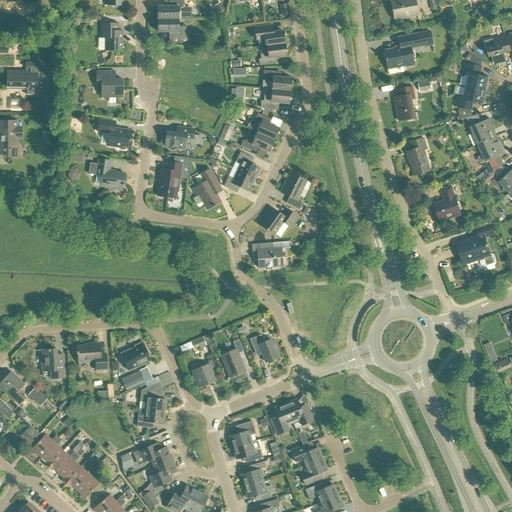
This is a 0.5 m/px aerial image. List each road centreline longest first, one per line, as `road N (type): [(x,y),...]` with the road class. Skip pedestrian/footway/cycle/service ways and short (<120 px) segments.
road 1 (residential): [(456,319),(404,221),(377,128),(355,0)]
road 2 (residential): [(139,0),(139,88),(152,91),(138,215),(233,227)]
road 3 (residential): [(0,362),(27,332),(151,324),(190,404)]
road 4 (residential): [(233,227),(261,199),(306,104),(296,0)]
road 5 (secondary): [(376,233),(331,0)]
road 6 (unclassified): [(511,497),(473,421),(473,360),(456,319)]
road 7 (residential): [(306,378),(280,312),(239,266),(233,227)]
road 8 (secondary): [(487,511),(418,366)]
road 9 (secondary): [(406,370),(472,511)]
